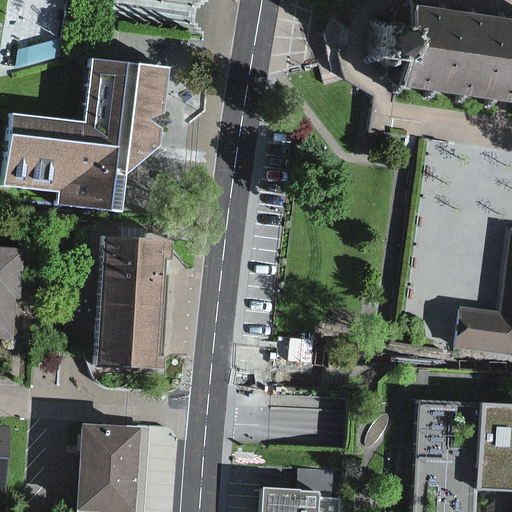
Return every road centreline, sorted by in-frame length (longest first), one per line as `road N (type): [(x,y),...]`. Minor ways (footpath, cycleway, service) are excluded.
road 1 (primary): [(261,0),(206,415)]
road 2 (residential): [(206,415),(0,401)]
